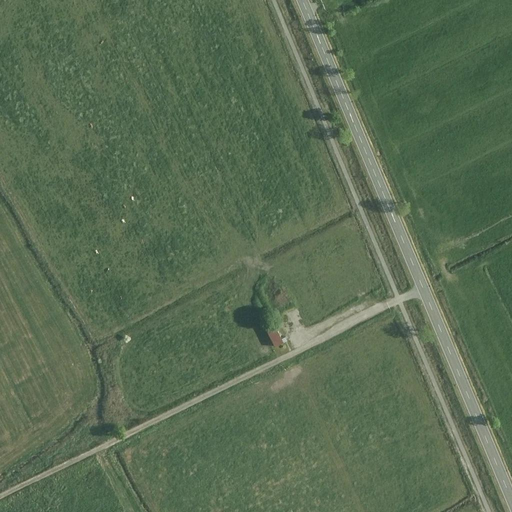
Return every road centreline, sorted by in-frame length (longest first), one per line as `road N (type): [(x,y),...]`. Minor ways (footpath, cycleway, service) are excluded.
road 1 (tertiary): [(511,499),(303,0)]
road 2 (track): [(424,291),(0,499)]
